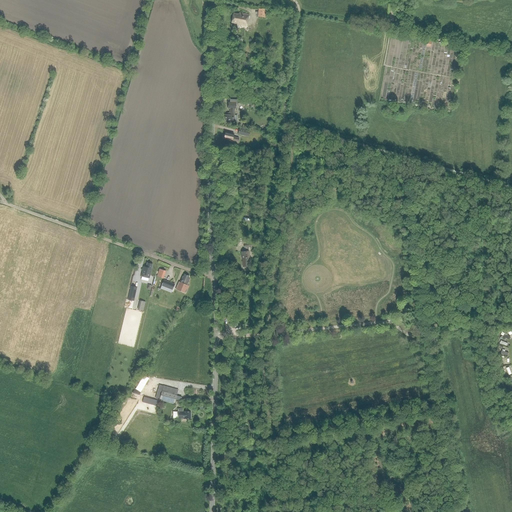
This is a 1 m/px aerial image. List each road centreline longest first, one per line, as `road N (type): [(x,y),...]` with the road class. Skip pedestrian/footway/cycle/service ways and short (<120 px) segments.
road 1 (tertiary): [(211,511),(215,0)]
road 2 (track): [(213,275),(8,204),(0,194)]
